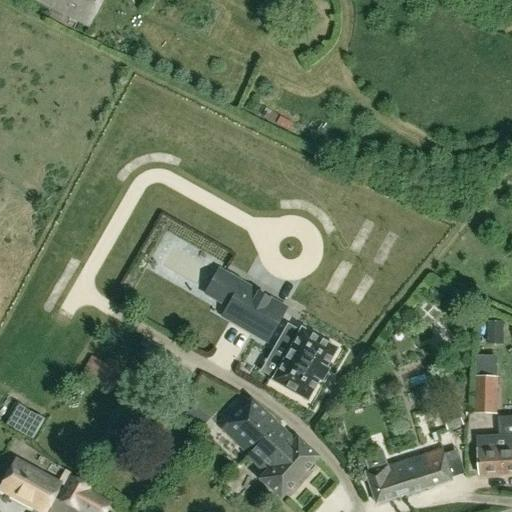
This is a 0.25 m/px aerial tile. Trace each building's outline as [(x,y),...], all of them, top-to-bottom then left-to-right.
[(35,0),(88,26),(101,0),(35,0)] [(203,295),(226,308),(220,318),(267,345),(288,309),(218,269),(203,295)] [(504,345),(504,322),(487,322),(487,345),(504,345)] [(336,349),(300,329),(299,331),(300,331),(299,332),(287,326),(277,343),(289,349),(272,379),(272,380),(271,380),(270,382),(306,402),(308,400),(307,400),(318,382),(320,383),(327,371),(324,369),(335,351),(336,349)] [(133,354),(155,368),(156,366),(162,369),(170,356),(142,339),(133,354)] [(109,391),(123,366),(108,358),(104,364),(90,356),(79,375),(94,383),(109,391)] [(497,414),(498,378),(476,377),(474,413),(497,414)] [(258,478),(278,496),(315,457),(295,438),(291,441),(258,406),(249,400),(221,429),(248,453),(244,456),(263,473),(258,478)] [(448,430),(463,425),(459,414),(444,419),(448,430)] [(511,472),(511,435),(480,437),(482,474),(511,472)] [(367,473),(377,504),(451,480),(441,450),(367,473)] [(43,511),(58,485),(14,461),(0,487),(0,489),(41,511),(43,511)] [(69,478),(58,500),(75,509),(87,488),(69,478)]
